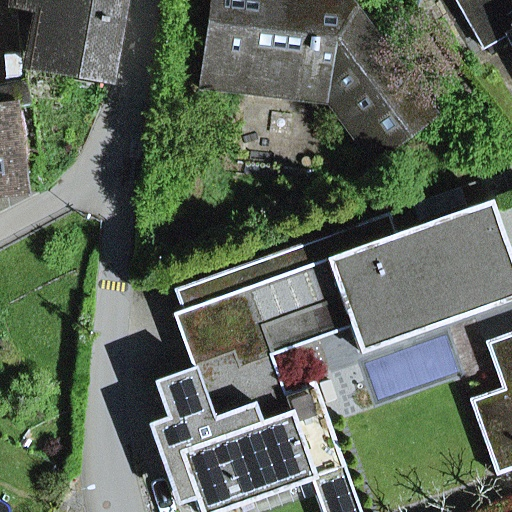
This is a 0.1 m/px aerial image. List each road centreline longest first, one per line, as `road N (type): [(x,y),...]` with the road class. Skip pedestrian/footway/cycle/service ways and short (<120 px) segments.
road 1 (residential): [(124,142),(110,449),(122,511)]
road 2 (residential): [(0,233),(51,206),(124,142)]
road 3 (residential): [(145,0),(124,142)]
